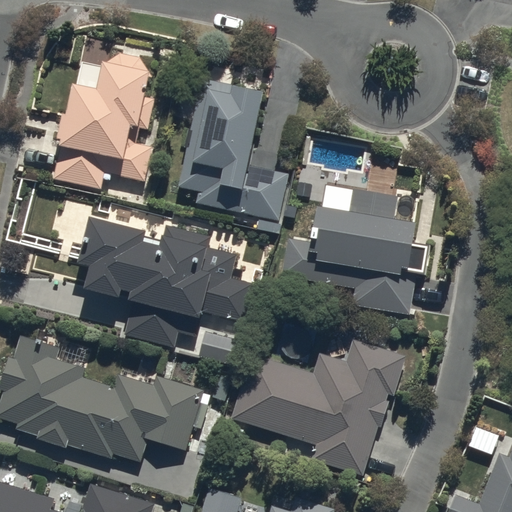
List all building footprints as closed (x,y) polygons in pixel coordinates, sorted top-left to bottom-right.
[(61,147),(53,182),(101,193),(105,177),(146,186),(153,152),(127,146),(130,132),(139,134),(150,80),(139,60),(121,57),(102,70),(79,64),(66,121),(62,120),(56,146),(61,147)] [(194,124),(179,191),(198,194),(195,206),(259,220),(257,231),(279,236),(282,225),(278,224),(288,177),(248,168),(262,101),(233,95),(234,90),(230,88),(234,71),(206,65),(199,95),(194,94),(187,123),(194,124)] [(398,199),(353,193),(349,219),(316,214),(311,246),(288,242),(283,279),(354,292),(352,308),(411,317),(416,279),(425,280),(430,251),(413,249),(416,230),(394,228),(398,199)] [(90,225),(78,269),(90,273),(85,294),(118,302),(120,296),(131,299),(129,308),(131,309),(124,338),(174,351),(177,336),(200,342),(206,316),(243,326),(253,287),(231,281),(237,259),(209,251),(212,240),(166,228),(160,252),(142,248),(145,239),(90,225)] [(204,335),(198,360),(231,368),(237,343),(204,335)] [(4,394),(0,407),(0,421),(18,427),(17,431),(39,439),(38,443),(67,452),(68,448),(112,462),(114,457),(141,465),(148,443),(186,455),(194,430),(200,432),(209,407),(201,405),(205,394),(158,379),(154,390),(118,379),(114,392),(82,381),(85,373),(56,363),(60,351),(21,339),(14,363),(10,362),(1,393),(4,394)] [(254,358),(232,422),(316,447),(311,461),(362,478),(378,429),(381,431),(389,406),(386,405),(388,398),(392,399),(405,360),(352,343),(345,364),(320,356),(313,377),(254,358)] [(511,511),(511,460),(511,462),(499,457),(479,507),(457,498),(451,511),(511,511)] [(35,481),(30,496),(0,486),(0,511),(153,511),(155,507),(90,487),(81,511),(50,511),(53,503),(38,498),(43,483),(35,481)] [(209,491),(202,511),(330,511),(274,495),(269,510),(209,491)]
